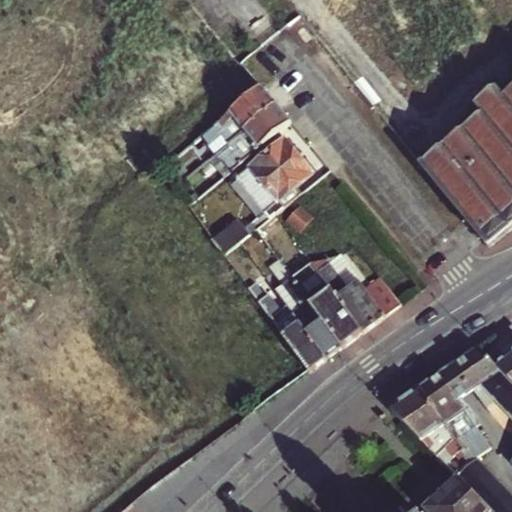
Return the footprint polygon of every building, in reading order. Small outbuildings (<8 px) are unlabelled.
[(202,137),(215,153),(277,104),(263,88),(247,101),(234,112),(202,137)] [(511,92),(422,167),(486,246),(511,225),(511,92)] [(229,170),(232,168),(278,131),(291,121),(277,104),(215,153),(229,170)] [(303,194),(297,186),(313,173),(278,131),(232,168),(270,218),(275,214),(303,194)] [(343,345),(362,331),(318,271),(311,262),(291,276),(300,287),(343,345)] [(318,271),(362,331),(402,302),(382,278),(367,290),(360,281),(346,291),(326,265),(318,271)] [(325,358),(343,345),(300,287),(291,276),(275,288),(325,358)] [(309,370),(325,358),(275,288),(258,299),(309,370)] [(511,345),(506,350),(510,355),(496,366),(511,382),(511,345)] [(511,382),(496,366),(479,348),(451,367),(440,374),(457,402),(462,398),(472,413),(479,409),(484,405),(475,391),(482,386),(494,399),(511,417),(511,382)] [(440,374),(421,387),(471,464),(457,478),(459,479),(468,489),(482,504),(500,482),(488,469),(477,457),(491,448),(476,428),(480,425),(472,413),(462,398),(457,402),(440,374)] [(475,391),(484,405),(494,399),(482,386),(475,391)] [(471,464),(421,387),(391,408),(457,478),(471,464)] [(421,511),(490,511),(482,504),(468,489),(459,479),(421,511)] [(511,511),(511,494),(500,482),(482,504),(490,511),(511,511)]
